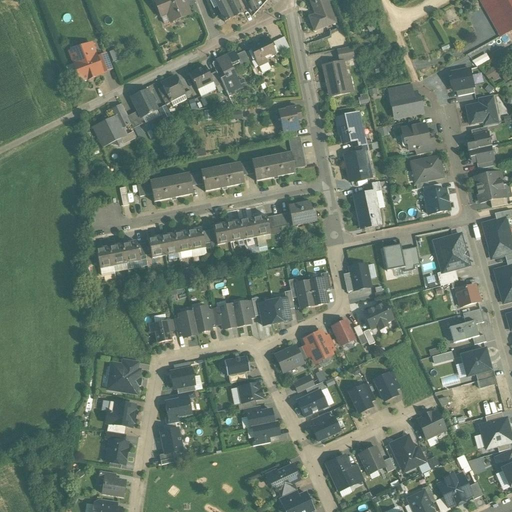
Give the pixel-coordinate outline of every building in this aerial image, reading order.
[(182,0),(156,0),(154,1),(158,12),(165,9),(171,23),(189,16),(182,0)] [(224,0),(213,0),(224,23),(234,18),(224,0)] [(224,0),(234,18),(243,13),(236,0),(224,0)] [(254,0),(249,2),(252,11),(259,9),(256,0),(254,0)] [(327,3),(325,0),(309,0),(315,16),(309,18),(314,32),(335,24),(327,3)] [(479,0),(467,0),(472,9),(481,3),(479,0)] [(511,31),(511,27),(496,0),(479,0),(481,3),(500,38),(511,31)] [(511,0),(496,0),(511,27),(511,0)] [(284,37),(273,43),(278,53),(289,48),(284,37)] [(268,39),(249,48),(258,67),(267,63),(265,59),(276,54),(268,39)] [(81,83),(102,76),(91,45),(70,53),(81,83)] [(351,48),(337,51),(340,63),(343,63),(355,60),(351,48)] [(244,52),(235,57),(241,68),(250,63),(244,52)] [(476,67),(491,62),(488,54),(474,60),(476,67)] [(106,55),(96,59),(102,74),(111,70),(106,55)] [(238,83),(229,66),(230,66),(226,58),(217,62),(223,73),(218,76),(224,89),(225,90),(230,87),(238,83)] [(217,62),(212,65),(216,73),(218,76),(223,73),(217,62)] [(346,77),(343,63),(340,63),(323,67),(326,82),(330,81),(333,97),(353,93),(350,76),(346,77)] [(489,82),(504,74),(499,65),(485,73),(489,82)] [(206,68),(189,76),(193,85),(194,84),(197,90),(212,83),(212,82),(209,76),(206,68)] [(471,71),(453,74),(454,80),(452,81),(454,92),(457,91),(474,88),(471,71)] [(216,73),(209,76),(212,82),(212,83),(214,89),(216,88),(222,85),(218,76),(216,73)] [(176,77),(162,85),(163,88),(171,102),(172,102),(172,101),(184,95),(185,94),(176,77)] [(238,83),(230,87),(234,93),(246,87),(242,81),(238,83)] [(234,93),(230,87),(225,90),(228,96),(234,93)] [(411,87),(393,91),(397,107),(393,108),(395,119),(422,114),(420,101),(418,101),(416,94),(413,95),(411,87)] [(163,88),(158,90),(166,106),(171,104),(171,102),(163,88)] [(474,88),(457,91),(458,98),(475,94),(474,88)] [(147,91),(132,99),(138,112),(141,118),(142,118),(148,115),(149,116),(150,115),(150,114),(157,111),(154,105),(155,102),(152,97),(150,97),(147,91)] [(184,95),(172,101),(172,102),(171,102),(171,104),(173,107),(187,100),(184,95)] [(493,97),(480,99),(481,105),(492,103),(492,104),(494,104),(493,97)] [(481,105),(466,108),(470,126),(485,123),(496,121),(495,119),(492,104),(492,103),(481,105)] [(121,106),(110,111),(114,118),(120,131),(124,129),(131,126),(127,118),(121,106)] [(298,108),(291,109),(291,110),(279,113),(283,133),(284,133),(296,131),(298,130),(297,122),(300,121),(299,118),(300,118),(298,108)] [(138,112),(127,118),(131,126),(133,130),(145,124),(142,118),(141,118),(138,112)] [(356,114),(336,118),(339,133),(341,133),(343,145),(352,143),(362,141),(362,140),(356,114)] [(114,118),(92,129),(103,149),(112,145),(112,146),(118,147),(121,141),(121,140),(127,137),(124,129),(120,131),(114,118)] [(496,121),(485,123),(486,129),(488,128),(499,126),(497,119),(495,119),(496,121)] [(425,125),(401,130),(405,145),(407,145),(409,152),(416,150),(433,147),(432,140),(428,140),(425,125)] [(486,129),(472,132),(473,137),(489,134),(488,128),(486,129)] [(296,131),(284,133),(283,133),(281,133),(282,141),(288,140),(297,138),(296,131)] [(489,134),(473,137),(474,140),(469,141),(470,145),(467,146),(469,153),(492,148),(489,134)] [(306,168),(300,138),(297,138),(288,140),(291,155),(294,170),(306,168)] [(366,139),(362,140),(362,141),(352,143),(353,149),(355,149),(367,146),(366,139)] [(367,146),(355,149),(356,154),(365,152),(366,153),(372,151),(370,145),(367,146)] [(433,147),(416,150),(417,156),(435,153),(433,147)] [(492,148),(469,153),(470,159),(473,159),(474,163),(479,162),(479,165),(495,161),(492,148)] [(356,154),(344,157),(350,184),(371,179),(366,153),(365,152),(356,154)] [(291,155),(252,163),(254,175),(256,183),(295,174),(294,170),(291,155)] [(439,158),(411,164),(415,184),(416,184),(427,182),(443,179),(439,158)] [(495,161),(479,165),(480,170),(483,170),(496,167),(495,161)] [(254,175),(252,163),(246,164),(249,176),(254,175)] [(246,164),(240,165),(243,177),(249,176),(246,164)] [(240,165),(201,173),(203,185),(205,193),(244,185),(243,177),(240,165)] [(496,167),(483,170),(485,176),(501,173),(500,166),(496,167)] [(201,173),(195,175),(197,187),(203,185),(201,173)] [(485,176),(476,178),(477,183),(475,183),(477,191),(504,186),(501,173),(485,176)] [(195,175),(189,176),(192,188),(197,187),(195,175)] [(189,176),(149,184),(151,196),(153,204),(193,196),(192,188),(189,176)] [(427,182),(416,184),(417,190),(422,189),(429,188),(427,182)] [(149,184),(143,185),(146,197),(151,196),(149,184)] [(378,184),(364,187),(365,195),(372,193),(372,195),(380,193),(378,184)] [(143,185),(137,186),(140,198),(146,197),(143,185)] [(429,188),(422,189),(424,195),(441,191),(440,185),(429,188)] [(504,186),(477,191),(478,200),(480,200),(481,204),(490,202),(507,199),(504,186)] [(441,191),(424,195),(428,216),(450,211),(445,191),(441,191)] [(365,195),(353,197),(359,230),(380,225),(377,210),(375,211),(372,195),(372,193),(365,195)] [(507,199),(490,202),(492,209),(508,205),(507,199)] [(310,203),(288,208),(290,215),(292,226),(292,227),(317,222),(314,212),(312,213),(310,203)] [(506,221),(511,219),(511,213),(511,212),(494,215),(496,222),(506,219),(506,221)] [(266,216),(253,219),(257,238),(270,236),(269,230),(267,219),(266,216)] [(273,217),(267,219),(269,230),(275,229),(273,217)] [(253,219),(240,222),(244,241),(257,238),(253,219)] [(482,226),(487,244),(488,243),(511,237),(506,221),(506,219),(496,222),(482,226)] [(240,222),(227,225),(230,244),(244,241),(240,222)] [(227,225),(213,228),(213,231),(216,242),(217,247),(230,244),(227,225)] [(201,230),(188,233),(191,252),(205,249),(204,245),(202,233),(201,230)] [(208,232),(202,233),(204,245),(210,244),(208,232)] [(188,233),(175,236),(178,254),(191,252),(188,233)] [(175,236),(161,238),(165,257),(178,254),(175,236)] [(444,249),(436,251),(442,274),(454,271),(469,268),(461,236),(442,241),(444,249)] [(488,243),(493,260),(505,257),(511,255),(511,242),(511,237),(488,243)] [(161,238),(147,241),(148,244),(150,256),(151,260),(165,257),(161,238)] [(136,244),(122,246),(126,265),(140,263),(139,258),(137,246),(136,244)] [(143,245),(137,246),(139,258),(145,257),(143,245)] [(122,246),(109,249),(113,268),(126,265),(122,246)] [(382,250),(387,273),(403,270),(405,269),(401,252),(400,246),(382,250)] [(109,249),(95,252),(99,271),(113,268),(109,249)] [(416,249),(401,252),(405,269),(403,270),(404,273),(415,271),(414,267),(420,266),(416,249)] [(366,265),(349,269),(350,275),(353,292),(354,292),(370,288),(366,265)] [(495,272),(500,289),(511,285),(511,267),(508,268),(495,272)] [(457,283),(454,271),(442,274),(437,275),(440,287),(451,284),(457,283)] [(331,291),(328,274),(321,275),(322,280),(325,293),(331,291)] [(353,292),(350,275),(343,276),(347,293),(353,292)] [(299,298),(296,285),(297,285),(296,280),(288,282),(290,291),(292,299),(299,298)] [(322,280),(309,283),(314,307),(327,304),(325,293),(322,280)] [(457,283),(451,284),(452,290),(465,287),(463,281),(457,283)] [(297,285),(296,285),(299,298),(301,310),(314,307),(309,283),(297,285)] [(511,285),(500,289),(503,304),(511,301),(511,285)] [(474,287),(456,292),(461,308),(479,304),(474,287)] [(285,297),(288,310),(294,309),(292,299),(290,291),(284,292),(285,297)] [(285,297),(272,299),(277,324),(290,322),(288,310),(285,297)] [(251,299),(252,302),(255,317),(261,315),(258,302),(257,298),(251,299)] [(263,327),(277,324),(272,299),(258,302),(261,315),(263,327)] [(252,302),(246,303),(250,321),(255,319),(255,317),(252,302)] [(246,303),(232,306),(237,328),(251,326),(250,321),(246,303)] [(384,304),(363,314),(371,331),(377,328),(379,331),(388,327),(386,324),(392,321),(384,304)] [(232,306),(219,309),(222,326),(223,331),(237,328),(232,306)] [(206,309),(192,312),(193,314),(197,334),(198,334),(211,331),(211,329),(207,312),(206,309)] [(219,309),(213,310),(213,311),(216,327),(222,326),(219,309)] [(213,311),(207,312),(211,329),(216,328),(216,327),(213,311)] [(480,311),(462,315),(465,325),(474,322),(475,326),(483,324),(480,311)] [(193,314),(179,317),(180,319),(184,337),(184,339),(198,336),(198,334),(197,334),(193,314)] [(180,319),(174,321),(178,338),(184,337),(180,319)] [(168,322),(153,325),(155,333),(157,345),(172,342),(168,322)] [(346,322),(332,329),(340,346),(354,340),(346,322)] [(465,325),(451,329),(455,344),(472,340),(478,338),(475,326),(474,322),(465,325)] [(358,337),(363,335),(360,327),(355,328),(358,337)] [(374,344),(368,331),(363,334),(369,346),(374,344)] [(324,339),(321,334),(305,341),(307,346),(308,346),(313,357),(312,357),(315,363),(331,355),(331,354),(330,354),(323,339),(324,339)] [(336,351),(329,336),(324,339),(323,339),(330,354),(331,354),(336,351)] [(478,338),(472,340),(474,346),(485,343),(484,336),(478,338)] [(307,346),(302,349),(307,360),(312,357),(313,357),(308,346),(307,346)] [(295,348),(276,357),(283,373),(302,364),(301,362),(296,351),(295,348)] [(302,349),(296,351),(301,362),(307,360),(302,349)] [(485,351),(461,357),(467,378),(475,376),(490,371),(488,364),(485,351)] [(450,354),(432,359),(434,365),(452,360),(450,354)] [(247,358),(224,363),(227,377),(229,377),(246,373),(250,373),(247,358)] [(138,363),(122,361),(121,367),(121,368),(137,371),(138,363)] [(490,371),(475,376),(477,383),(494,378),(490,363),(488,364),(490,371)] [(189,364),(173,367),(175,373),(190,370),(189,364)] [(137,371),(121,368),(121,367),(113,365),(109,391),(136,395),(140,372),(137,371)] [(175,373),(171,373),(172,376),(171,376),(172,383),(173,383),(175,390),(177,390),(194,386),(194,385),(196,383),(195,378),(192,376),(191,369),(190,370),(175,373)] [(315,375),(320,383),(326,380),(322,371),(315,375)] [(246,373),(229,377),(230,385),(248,381),(246,373)] [(401,389),(393,373),(387,376),(395,392),(401,389)] [(387,376),(374,382),(384,402),(390,399),(392,400),(396,398),(397,396),(395,392),(387,376)] [(309,378),(294,385),(299,395),(305,391),(313,388),(309,378)] [(322,384),(305,391),(308,398),(320,393),(325,391),(322,384)] [(259,385),(239,389),(242,404),(242,405),(255,402),(262,401),(259,385)] [(370,391),(368,385),(362,388),(370,404),(376,401),(370,391)] [(194,386),(177,390),(178,395),(194,392),(195,392),(194,386)] [(362,388),(349,394),(359,414),(364,411),(366,412),(371,410),(371,408),(372,408),(370,404),(362,388)] [(194,392),(178,395),(179,401),(188,400),(195,399),(194,392)] [(308,398),(297,403),(304,419),(327,409),(320,393),(308,398)] [(179,401),(166,404),(169,419),(169,420),(178,418),(191,415),(188,400),(179,401)] [(255,402),(242,405),(242,404),(238,405),(239,412),(243,411),(257,408),(255,402)] [(135,407),(115,404),(113,413),(111,412),(111,414),(108,413),(106,425),(108,425),(126,428),(131,429),(132,423),(133,423),(135,414),(134,413),(135,407)] [(257,408),(243,411),(244,418),(247,417),(247,416),(261,413),(260,407),(257,408)] [(261,413),(247,416),(247,417),(249,429),(252,429),(252,428),(274,424),(274,423),(271,411),(261,413)] [(437,413),(430,416),(430,414),(423,418),(424,419),(418,422),(426,440),(445,431),(437,413)] [(328,414),(311,422),(314,428),(331,420),(328,414)] [(178,418),(169,420),(169,419),(166,420),(167,426),(175,425),(179,424),(178,418)] [(314,428),(312,429),(318,443),(339,433),(340,433),(333,419),(331,420),(314,428)] [(506,420),(479,427),(486,451),(496,448),(498,454),(510,451),(508,445),(511,443),(511,441),(508,428),(507,429),(506,425),(508,425),(506,420)] [(274,424),(252,428),(252,429),(255,440),(255,441),(269,438),(279,436),(277,423),(274,423),(274,424)] [(126,428),(108,425),(107,433),(125,436),(126,428)] [(167,426),(164,427),(165,433),(176,430),(175,425),(167,426)] [(165,433),(161,434),(165,455),(173,454),(182,452),(178,430),(176,430),(165,433)] [(125,436),(107,433),(106,441),(110,442),(123,444),(125,436)] [(408,437),(390,446),(400,467),(406,469),(417,465),(420,463),(414,450),(408,437)] [(269,438),(255,441),(255,440),(252,441),(253,447),(270,444),(269,438)] [(123,444),(110,442),(107,463),(124,466),(128,445),(123,444)] [(427,464),(419,447),(414,450),(420,463),(417,465),(418,468),(427,464)] [(376,448),(359,456),(369,476),(385,468),(382,463),(376,448)] [(511,453),(511,452),(495,460),(500,472),(502,471),(501,470),(511,465),(511,453)] [(165,455),(159,456),(161,466),(175,464),(173,454),(165,455)] [(350,469),(345,457),(327,466),(339,492),(349,487),(350,487),(352,487),(354,486),(355,484),(358,485),(365,481),(357,465),(350,469)] [(390,459),(382,463),(385,468),(388,474),(395,470),(390,459)] [(479,461),(471,465),(474,472),(482,468),(479,461)] [(511,465),(501,470),(502,471),(510,489),(511,487),(511,465)] [(293,466),(274,475),(272,482),(276,492),(278,491),(293,484),(299,481),(293,466)] [(116,475),(100,472),(99,479),(105,480),(105,479),(115,481),(116,475)] [(461,475),(454,479),(453,477),(445,480),(446,483),(438,486),(444,499),(448,508),(449,508),(471,498),(472,497),(468,488),(461,475)] [(115,481),(105,479),(105,480),(102,495),(123,498),(126,483),(115,481)] [(293,484),(278,491),(281,499),(282,499),(296,492),(297,492),(293,484)] [(477,484),(468,488),(472,497),(471,498),(473,501),(483,496),(477,484)] [(349,487),(339,492),(342,498),(352,494),(349,487)] [(435,503),(428,488),(422,491),(423,494),(424,493),(430,506),(435,503)] [(296,492),(282,499),(281,499),(279,500),(283,506),(299,499),(298,498),(296,492)] [(432,511),(430,506),(424,493),(423,494),(408,501),(413,511),(432,511)] [(299,499),(283,506),(285,511),(312,511),(314,511),(306,494),(298,498),(299,499)] [(444,499),(435,503),(439,511),(448,511),(450,511),(449,508),(448,508),(444,499)] [(117,504),(99,501),(98,507),(116,509),(117,504)]
